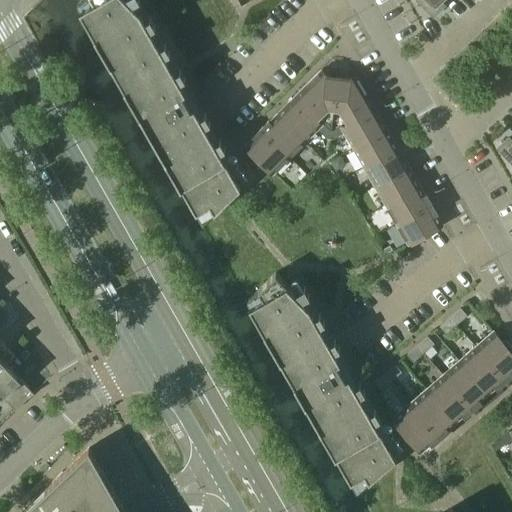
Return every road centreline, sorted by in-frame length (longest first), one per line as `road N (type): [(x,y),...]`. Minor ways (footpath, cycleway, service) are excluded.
road 1 (secondary): [(281,511),(0,18)]
road 2 (secondary): [(0,102),(156,348)]
road 3 (secondary): [(156,348),(251,511)]
road 4 (residential): [(90,395),(0,249)]
road 5 (residential): [(511,265),(450,142)]
road 6 (residential): [(0,479),(90,395)]
